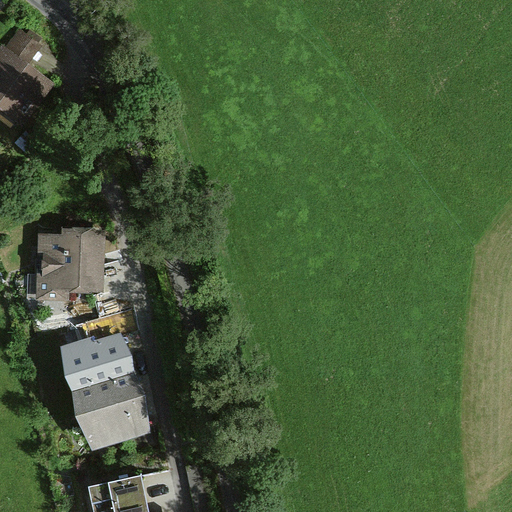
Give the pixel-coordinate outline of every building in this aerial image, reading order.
[(44,88),(0,57),(0,110),(18,124),(44,88)] [(42,237),(38,291),(95,295),(98,241),(42,237)] [(132,383),(118,337),(67,352),(81,399),(132,383)] [(146,430),(132,383),(81,399),(96,445),(146,430)] [(99,511),(148,511),(142,479),(95,489),(99,511)]
